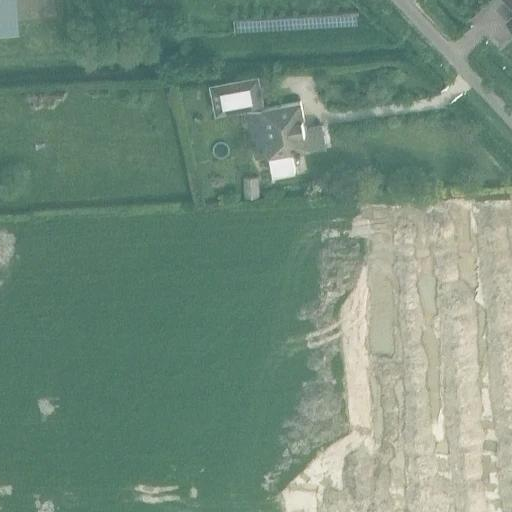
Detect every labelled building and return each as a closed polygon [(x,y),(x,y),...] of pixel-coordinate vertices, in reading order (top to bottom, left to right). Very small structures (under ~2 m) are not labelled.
[(0,0),(0,30),(16,29),(14,0),(0,0)] [(302,61),(305,86),(316,85),(313,60),(302,61)] [(234,82),(238,105),(262,101),(258,78),(234,82)] [(322,126),(305,129),(300,102),(248,111),(257,157),(271,154),(275,174),(296,170),(292,150),(325,144),(322,126)] [(244,176),(245,196),(260,195),(259,176),(244,176)] [(486,252),(447,253),(447,302),(486,302),(486,252)] [(395,376),(405,369),(396,354),(396,344),(412,344),(413,331),(375,331),(373,448),(388,448),(388,456),(446,457),(450,464),(484,465),(491,460),(491,445),(501,439),(501,368),(494,356),(499,353),(499,332),(442,331),(441,344),(433,343),(432,354),(445,354),(445,397),(402,396),(395,385),(395,376)]
